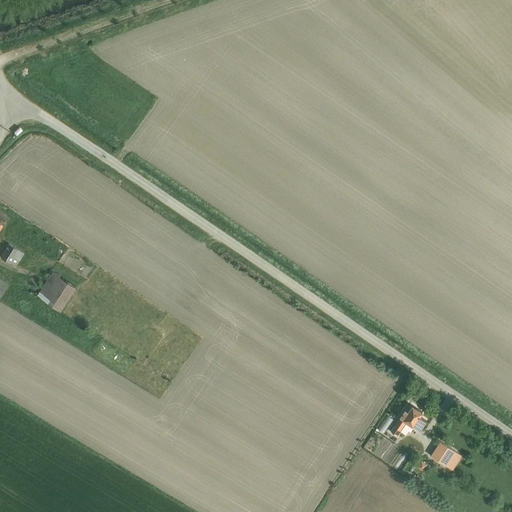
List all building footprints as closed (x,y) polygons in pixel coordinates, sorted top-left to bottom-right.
[(19,128),(14,133),(17,136),(22,131),(19,128)] [(0,231),(9,218),(0,212),(0,231)] [(25,252),(9,243),(1,257),(17,266),(25,252)] [(79,287),(55,272),(39,297),(64,312),(79,287)] [(0,300),(11,284),(0,277),(0,300)] [(422,412),(409,403),(389,433),(397,438),(400,433),(406,437),(411,429),(417,434),(424,424),(417,420),(422,412)] [(393,421),(387,417),(379,429),(385,433),(393,421)] [(461,455),(440,442),(430,458),(451,471),(461,455)] [(398,457),(400,448),(386,444),(384,452),(398,457)] [(423,472),(428,464),(421,460),(417,469),(423,472)]
